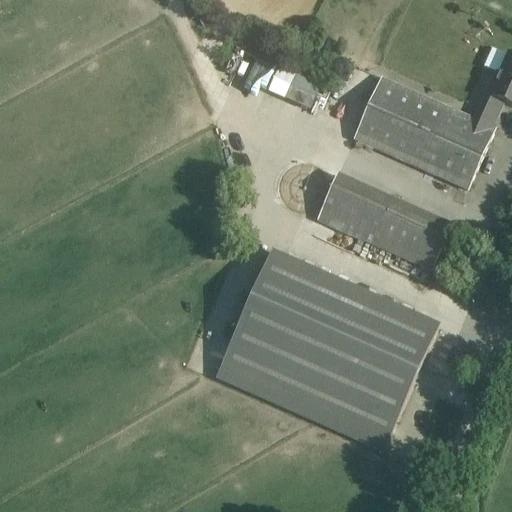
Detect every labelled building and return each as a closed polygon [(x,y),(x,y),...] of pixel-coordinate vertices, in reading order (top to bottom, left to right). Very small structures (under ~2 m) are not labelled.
[(243,85),(277,93),(284,64),(250,56),(243,85)] [(475,120),(492,128),(503,104),(511,107),(511,57),(509,56),(500,76),(496,75),(475,120)] [(288,96),(318,110),(329,87),(299,73),(288,96)] [(497,131),(382,79),(353,144),(468,194),(497,131)] [(432,274),(453,228),(339,178),(317,224),(432,274)] [(281,205),(277,215),(301,226),(305,216),(281,205)] [(271,257),(218,377),(386,452),(439,332),(271,257)]
